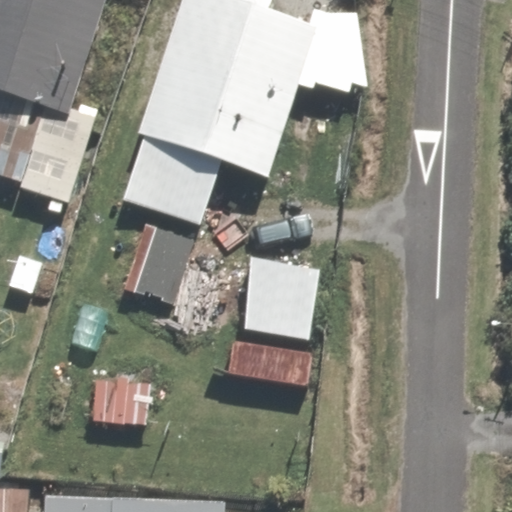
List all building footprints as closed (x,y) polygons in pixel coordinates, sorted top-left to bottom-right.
[(134,0),(0,0),(0,148),(64,174),(134,0)] [(218,239),(239,177),(296,196),(353,28),(269,0),(205,0),(157,145),(186,155),(164,220),(218,239)] [(213,257),(162,230),(134,284),(185,311),(213,257)] [(269,293),(243,277),(210,329),(235,345),(269,293)] [(248,511),(249,506),(0,495),(0,511),(248,511)]
